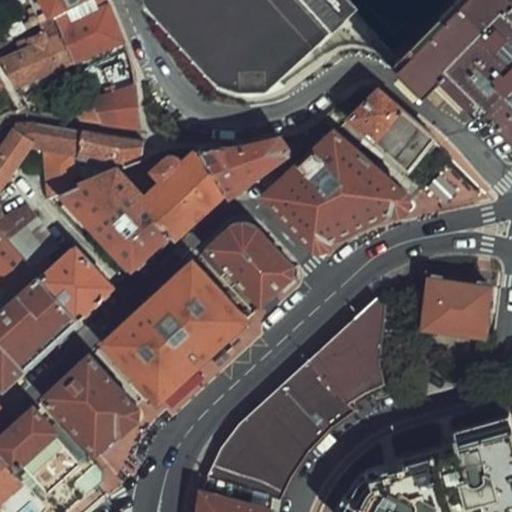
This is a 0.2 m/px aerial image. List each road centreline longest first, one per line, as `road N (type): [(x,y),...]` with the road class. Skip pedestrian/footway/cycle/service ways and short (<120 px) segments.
road 1 (residential): [(501,174),(372,68),(267,119),(229,124),(207,117),(163,75),(122,0)]
road 2 (residential): [(335,288),(245,197),(0,421)]
road 3 (residential): [(511,299),(492,378),(465,403),(363,442),(330,466),(307,511)]
road 4 (secondary): [(154,511),(174,440),(335,288)]
